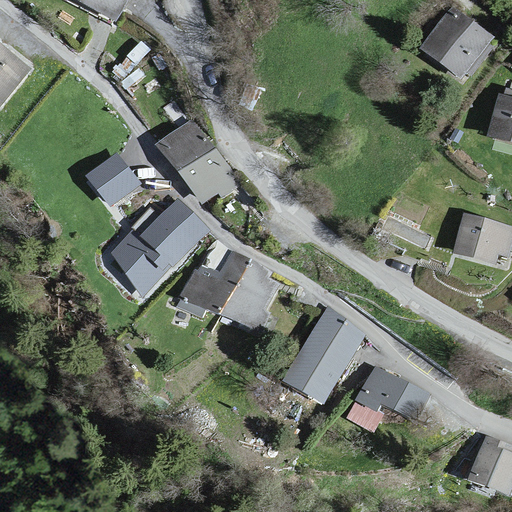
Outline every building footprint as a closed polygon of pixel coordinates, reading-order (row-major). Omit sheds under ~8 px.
[(132,0),(78,0),(120,23),(132,0)] [(498,41),(458,11),(428,51),(468,80),(498,41)] [(35,72),(0,45),(0,96),(10,104),(35,72)] [(511,99),(509,99),(499,139),(511,142),(511,99)] [(213,151),(188,124),(163,148),(188,175),(213,151)] [(110,209),(144,183),(119,151),(85,178),(110,209)] [(210,234),(179,207),(151,238),(182,266),(210,234)] [(511,251),(511,226),(469,218),(462,256),(503,264),(505,254),(511,255),(511,251)] [(268,268),(228,253),(226,259),(212,253),(204,273),(197,271),(187,297),(271,329),(277,314),(267,311),(278,283),(264,277),(268,268)] [(345,320),(328,312),(311,350),(350,367),(361,341),(354,338),(357,332),(343,326),(345,320)] [(459,346),(429,328),(409,361),(439,379),(459,346)] [(432,395),(379,369),(364,400),(389,412),(393,404),(421,417),(432,395)] [(511,445),(491,439),(479,483),(511,492),(511,452),(509,452),(511,445)]
